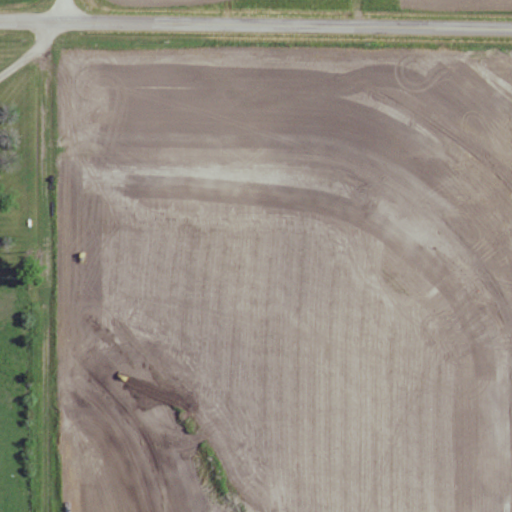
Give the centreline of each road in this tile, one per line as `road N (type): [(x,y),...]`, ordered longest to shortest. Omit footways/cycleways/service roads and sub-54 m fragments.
road 1 (tertiary): [(511,29),(0,21)]
road 2 (residential): [(44,511),(47,22)]
